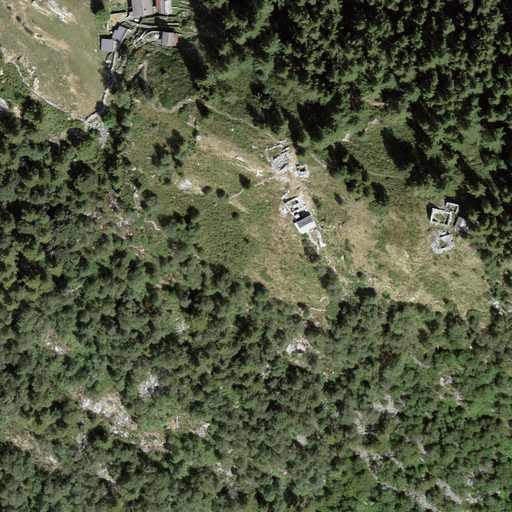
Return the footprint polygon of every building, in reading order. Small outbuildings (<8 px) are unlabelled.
[(150,0),(131,0),(134,18),(153,16),(150,0)] [(171,0),(155,0),(156,10),(158,10),(159,14),(171,14),(171,0)] [(127,29),(119,26),(117,31),(115,30),(111,38),(121,42),(127,29)] [(174,34),(162,32),(160,45),(172,47),(174,34)] [(113,40),(101,39),(100,51),(112,52),(113,40)] [(310,216),(296,223),(302,234),(316,226),(310,216)] [(467,219),(458,216),(455,228),(463,230),(467,219)]
